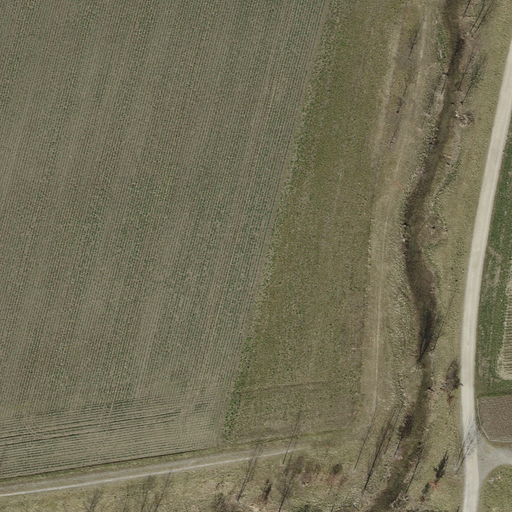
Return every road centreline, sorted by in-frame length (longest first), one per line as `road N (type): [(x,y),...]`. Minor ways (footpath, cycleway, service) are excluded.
road 1 (track): [(511,96),(469,360),(469,511)]
road 2 (track): [(0,491),(301,450)]
